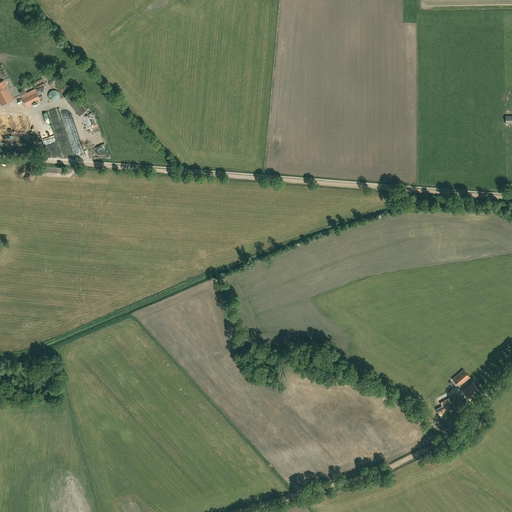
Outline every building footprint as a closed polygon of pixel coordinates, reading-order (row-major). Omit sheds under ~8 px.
[(35,89),(45,83),(42,78),(32,84),(35,89)] [(0,102),(1,105),(13,98),(3,80),(0,81),(0,102)] [(26,107),(40,100),(36,91),(22,98),(26,107)] [(50,92),(50,101),(60,101),(59,91),(50,92)] [(29,118),(0,115),(0,142),(22,144),(23,135),(27,136),(29,118)] [(70,147),(68,143),(65,144),(63,137),(60,138),(64,149),(65,148),(65,146),(66,145),(67,148),(70,147)] [(459,387),(470,377),(463,369),(452,379),(459,387)] [(473,402),(482,394),(472,382),(462,390),(473,402)] [(448,404),(452,403),(449,398),(440,402),(442,406),(436,409),(440,416),(451,410),(448,404)]
